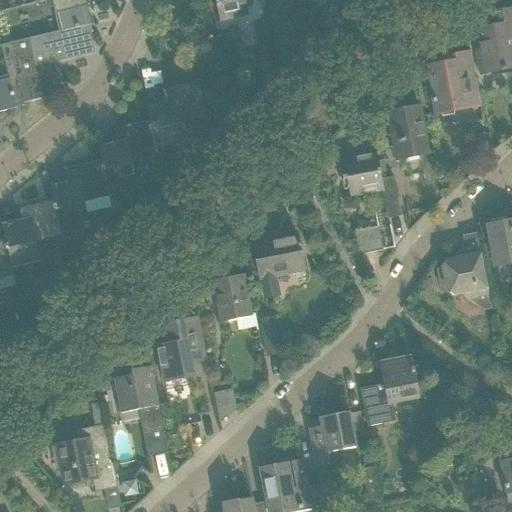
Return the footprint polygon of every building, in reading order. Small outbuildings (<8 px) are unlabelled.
[(50,0),(58,31),(28,38),(35,68),(94,54),(93,49),(89,33),(92,32),(90,24),(91,24),(84,0),(50,0)] [(213,0),(219,22),(247,15),(243,0),(213,0)] [(504,70),(505,74),(511,72),(511,47),(510,40),(511,40),(511,8),(509,9),(489,13),(492,28),(476,31),(479,49),(484,74),(504,70)] [(0,77),(0,111),(15,108),(23,106),(22,103),(42,99),(35,68),(28,38),(0,44),(0,49),(6,76),(0,77)] [(299,46),(288,49),(292,67),(303,64),(299,46)] [(443,58),(421,63),(424,77),(427,76),(432,100),(431,100),(431,103),(432,103),(435,114),(466,108),(480,105),(476,86),(469,53),(443,58)] [(146,107),(149,120),(156,147),(184,140),(180,121),(205,115),(205,116),(206,116),(201,95),(202,95),(200,90),(197,80),(162,89),(165,103),(146,107)] [(399,98),(365,105),(372,138),(372,139),(391,135),(398,166),(416,162),(415,157),(428,154),(419,107),(401,111),(399,98)] [(98,147),(101,160),(108,187),(136,180),(131,161),(157,154),(157,156),(158,156),(156,147),(149,120),(114,129),(117,143),(98,147)] [(383,195),(395,193),(392,177),(380,180),(372,139),(372,138),(359,140),(362,156),(337,161),(341,181),(345,180),(349,200),(383,193),(383,195)] [(50,187),(53,200),(60,227),(87,219),(85,211),(112,204),(108,187),(101,160),(65,169),(69,183),(50,187)] [(2,227),(5,240),(12,267),(40,260),(35,240),(60,234),(60,235),(62,235),(60,227),(53,200),(18,209),(21,222),(2,227)] [(123,219),(115,221),(118,234),(132,231),(130,223),(123,219)] [(511,220),(487,225),(491,245),(495,267),(510,264),(511,273),(511,220)] [(355,232),(359,255),(383,250),(378,227),(355,232)] [(260,279),(264,298),(279,295),(275,276),(303,271),(295,234),(252,243),(259,279),(260,279)] [(12,267),(5,240),(0,240),(0,276),(12,274),(13,275),(14,275),(12,267)] [(478,241),(464,244),(465,250),(459,251),(453,260),(446,261),(442,267),(442,268),(438,269),(441,287),(446,286),(447,291),(452,295),(459,294),(476,305),(489,302),(478,241)] [(78,265),(70,267),(73,280),(84,277),(82,268),(78,265)] [(235,318),(237,330),(256,326),(254,314),(250,315),(242,276),(212,282),(220,321),(235,318)] [(180,300),(149,329),(149,330),(151,329),(153,332),(152,333),(154,343),(156,343),(157,347),(156,347),(163,382),(195,376),(192,364),(206,361),(203,349),(197,318),(194,318),(193,314),(183,304),(182,305),(179,302),(180,301),(180,300)] [(259,320),(266,356),(280,353),(273,318),(259,320)] [(377,395),(375,387),(360,390),(367,427),(394,421),(391,404),(417,399),(412,374),(413,373),(412,369),(411,369),(409,358),(379,363),(385,393),(377,395)] [(138,410),(147,456),(167,453),(150,366),(130,370),(131,375),(112,379),(119,413),(138,410)] [(234,387),(215,392),(221,415),(240,410),(234,387)] [(307,430),(311,450),(314,468),(329,465),(327,455),(356,449),(348,412),(317,418),(319,428),(307,430)] [(101,478),(104,490),(117,488),(105,425),(85,429),(87,440),(56,446),(64,485),(90,480),(101,478)] [(511,459),(499,462),(507,503),(511,501),(511,459)] [(287,464),(259,470),(263,489),(266,502),(267,511),(277,511),(279,511),(310,511),(306,487),(307,487),(302,461),(287,464)] [(360,470),(368,509),(381,506),(374,467),(360,470)] [(92,493),(104,490),(101,478),(90,480),(92,493)] [(307,487),(306,487),(310,511),(324,511),(319,484),(307,487)] [(117,488),(104,490),(107,511),(117,511),(122,511),(117,488)] [(222,511),(254,511),(253,504),(252,499),(238,501),(238,500),(221,504),(222,511)]
